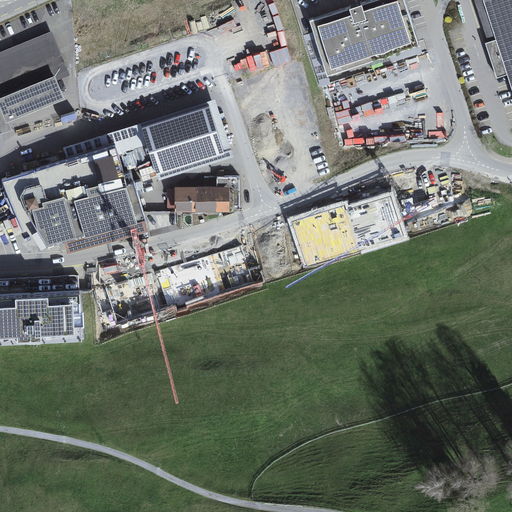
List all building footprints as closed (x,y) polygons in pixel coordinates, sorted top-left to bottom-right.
[(404,0),(373,0),(310,20),(327,75),(420,46),(404,0)] [(474,0),(488,42),(496,39),(483,1),(483,0),(474,0)] [(507,74),(511,89),(511,0),(483,0),(483,1),(496,39),(488,42),(486,43),(497,77),(507,74)] [(52,31),(0,52),(0,107),(6,123),(65,99),(57,80),(70,75),(52,31)] [(63,148),(68,161),(116,147),(118,154),(147,145),(142,127),(210,106),(225,153),(157,175),(158,180),(234,156),(215,99),(63,148)] [(315,180),(335,172),(307,100),(286,108),(307,160),(315,180)] [(210,106),(142,127),(147,145),(157,175),(225,153),(210,106)] [(261,160),(280,156),(273,126),(263,129),(266,138),(256,141),(259,155),(261,160)] [(68,161),(2,181),(29,247),(48,246),(64,242),(146,220),(134,182),(127,184),(118,154),(116,147),(68,161)] [(175,186),(175,212),(240,212),(240,177),(217,177),(217,187),(175,186)] [(146,220),(64,242),(67,254),(149,231),(146,220)] [(0,278),(0,293),(77,289),(81,289),(80,273),(0,278)] [(43,341),(42,337),(81,335),(77,289),(0,293),(0,340),(29,338),(29,342),(43,341)]
